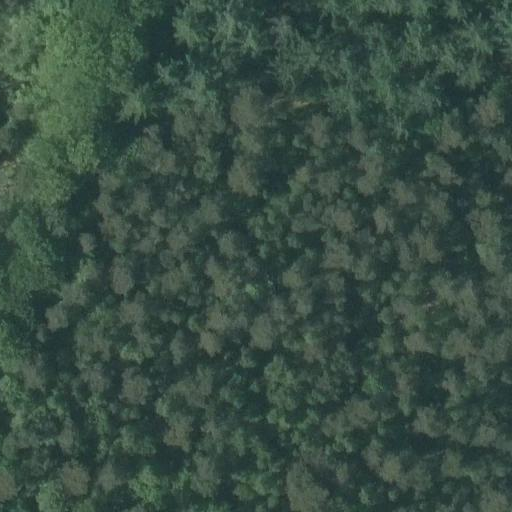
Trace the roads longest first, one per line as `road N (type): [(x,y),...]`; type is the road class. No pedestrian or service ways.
road 1 (track): [(511,64),(328,87),(210,88),(90,36)]
road 2 (track): [(103,0),(0,290)]
